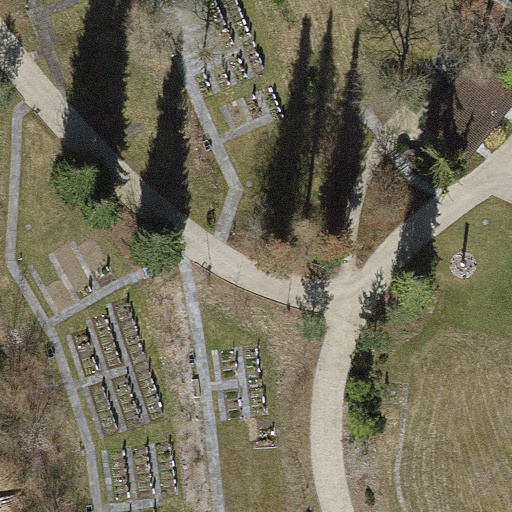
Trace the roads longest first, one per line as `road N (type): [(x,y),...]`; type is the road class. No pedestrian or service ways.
road 1 (track): [(334,511),(329,389),(360,303),(399,250),(511,161)]
road 2 (track): [(360,303),(270,286),(114,170),(45,103)]
